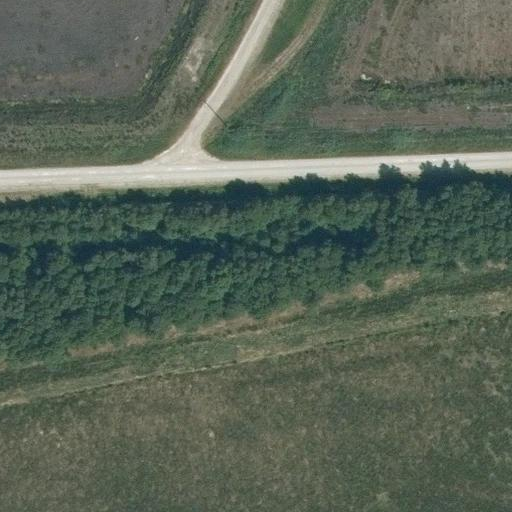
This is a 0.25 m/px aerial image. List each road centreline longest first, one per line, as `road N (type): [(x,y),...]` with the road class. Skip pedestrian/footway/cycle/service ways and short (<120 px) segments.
road 1 (unclassified): [(511,148),(0,170)]
road 2 (track): [(161,163),(194,125),(281,66),(321,0)]
road 3 (track): [(194,125),(262,0)]
